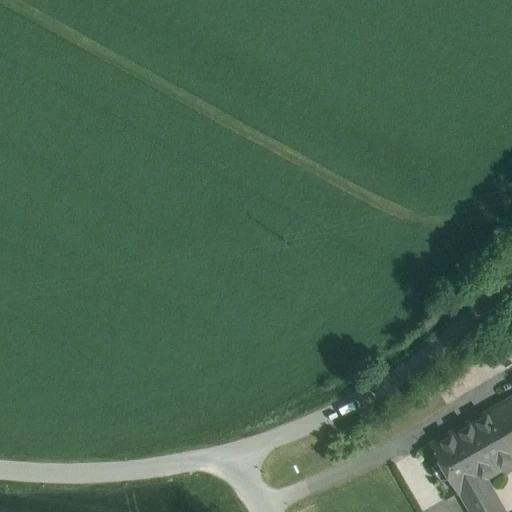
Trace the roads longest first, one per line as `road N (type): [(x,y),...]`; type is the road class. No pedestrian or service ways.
road 1 (tertiary): [(511,282),(385,384),(228,454)]
road 2 (residential): [(262,510),(511,379)]
road 3 (tertiary): [(228,454),(105,473),(0,471)]
